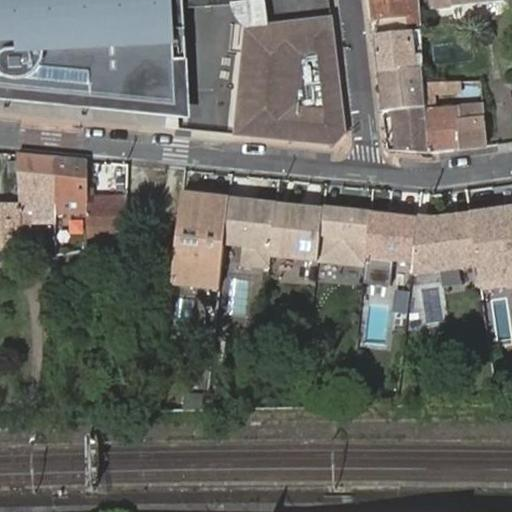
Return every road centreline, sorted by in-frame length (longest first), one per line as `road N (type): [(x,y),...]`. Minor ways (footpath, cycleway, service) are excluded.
road 1 (residential): [(370,172),(0,133)]
road 2 (residential): [(347,0),(370,172)]
road 3 (residential): [(511,165),(424,177),(370,172)]
